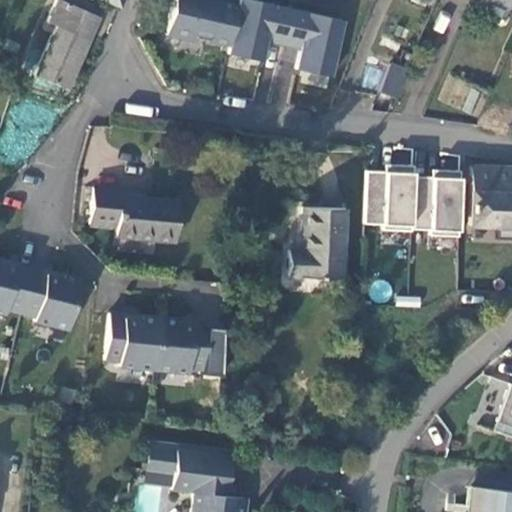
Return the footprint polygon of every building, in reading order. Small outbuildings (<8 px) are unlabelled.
[(60,0),(52,0),(44,22),(55,26),(34,76),(67,91),(100,15),(60,0)] [(226,0),(172,0),(164,35),(191,41),(192,36),(226,44),(236,2),(226,0)] [(344,20),(257,0),(238,0),(226,54),(261,62),(266,39),(297,46),(292,70),(330,78),(344,20)] [(511,0),(486,0),(481,15),(497,23),(505,21),(511,8),(511,7),(511,0)] [(377,92),(391,97),(405,69),(389,63),(377,92)] [(363,223),(382,224),(381,227),(410,228),(413,175),(413,166),(384,164),(384,171),(366,170),(366,173),(363,223)] [(467,224),(511,225),(511,166),(468,165),(467,224)] [(431,176),(413,175),(410,228),(428,229),(428,235),(458,237),(461,170),(432,169),(431,176)] [(116,235),(174,240),(177,198),(150,196),(120,194),(120,189),(93,186),(91,222),(116,224),(116,235)] [(296,248),(284,247),(284,273),(340,277),(345,210),(299,207),(296,248)] [(18,313),(30,268),(14,263),(13,268),(0,264),(0,313),(3,314),(4,309),(18,313)] [(45,271),(30,268),(18,313),(33,317),(32,321),(66,329),(78,279),(61,275),(60,279),(44,276),(45,271)] [(116,366),(151,370),(156,318),(139,317),(139,321),(122,319),(122,315),(106,313),(102,360),(117,361),(116,366)] [(156,318),(151,370),(186,373),(187,368),(201,370),(206,323),(190,322),(189,326),(173,325),(173,320),(156,318)] [(474,428),(511,440),(511,387),(489,384),(474,428)] [(228,457),(149,447),(147,467),(173,471),(171,491),(190,493),(187,511),(238,511),(240,499),(223,497),(228,457)] [(173,471),(147,467),(144,487),(171,491),(173,471)] [(511,511),(511,490),(468,485),(466,504),(465,511),(464,511),(511,511)]
